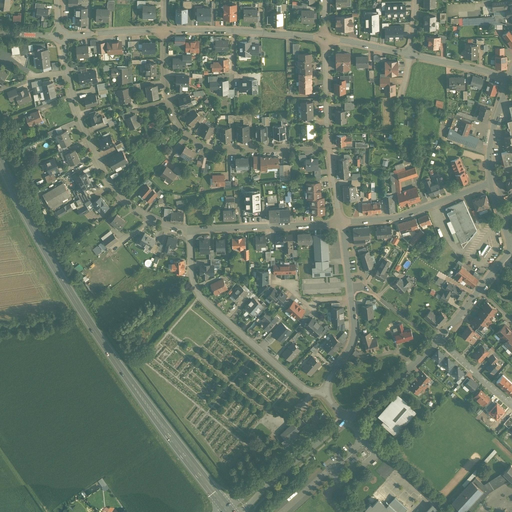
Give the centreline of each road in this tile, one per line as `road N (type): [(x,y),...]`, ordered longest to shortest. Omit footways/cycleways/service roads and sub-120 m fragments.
road 1 (primary): [(0,162),(85,317),(228,511)]
road 2 (residential): [(327,145),(197,143),(170,111),(163,30)]
road 3 (residential): [(190,229),(149,218),(111,186),(76,111),(62,42)]
road 4 (residential): [(190,229),(199,295),(301,386),(323,391)]
road 5 (residential): [(163,30),(324,38)]
road 6 (residential): [(490,183),(396,218),(341,223)]
road 7 (residential): [(341,223),(190,229)]
road 8 (tertiary): [(231,511),(346,419)]
road 9 (tertiary): [(346,419),(437,339)]
